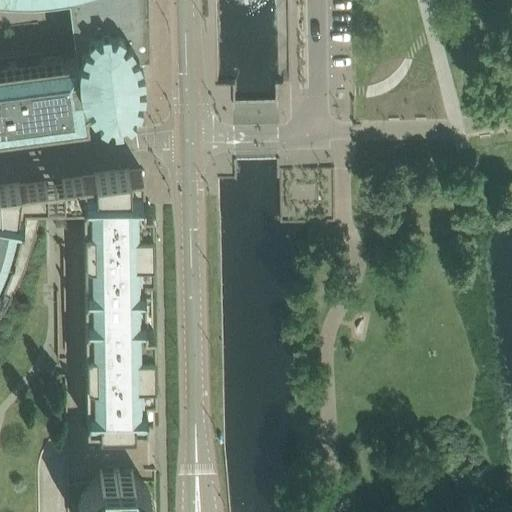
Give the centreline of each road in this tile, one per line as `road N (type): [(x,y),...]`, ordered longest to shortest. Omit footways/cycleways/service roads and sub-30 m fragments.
road 1 (unclassified): [(316,0),(319,131),(188,135)]
road 2 (tertiary): [(193,385),(188,135)]
road 3 (unclassified): [(0,153),(188,135)]
road 4 (tertiary): [(188,135),(183,0)]
road 5 (tertiary): [(207,511),(193,385)]
road 6 (tertiary): [(193,385),(191,511)]
